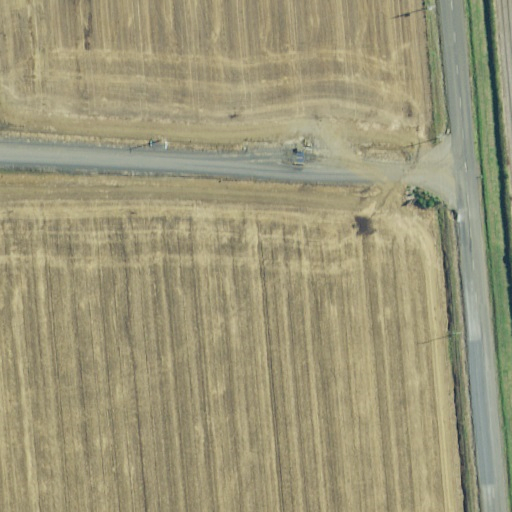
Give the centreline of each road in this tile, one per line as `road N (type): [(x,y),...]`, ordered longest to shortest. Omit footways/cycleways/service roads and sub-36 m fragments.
road 1 (unclassified): [(449,0),(492,511)]
road 2 (unknown): [(464,173),(0,154)]
